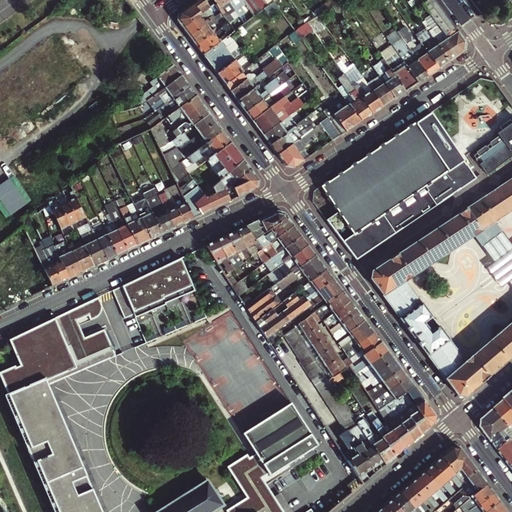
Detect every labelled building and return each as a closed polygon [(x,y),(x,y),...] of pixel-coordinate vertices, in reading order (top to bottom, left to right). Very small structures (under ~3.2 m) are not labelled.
[(196,0),(178,13),(177,20),(183,28),(203,12),(200,8),(209,2),(212,6),(215,3),(212,0),(196,0)] [(212,0),(215,3),(218,8),(221,12),(225,17),(227,19),(228,21),(232,26),(233,28),(235,30),(238,28),(229,14),(232,12),(226,4),(229,1),(228,0),(212,0)] [(228,0),(229,1),(235,10),(245,23),(248,20),(239,7),(241,6),(236,0),(228,0)] [(272,0),(243,0),(246,3),(255,15),(274,1),(272,0)] [(328,0),(323,4),(326,9),(332,5),(336,2),(335,0),(328,0)] [(426,27),(449,61),(464,51),(465,41),(434,0),(428,0),(423,4),(432,17),(423,24),(426,27)] [(232,12),(235,10),(229,1),(226,4),(232,12)] [(203,12),(183,28),(189,36),(214,17),(211,13),(218,8),(215,3),(212,6),(203,12)] [(323,4),(313,12),(316,16),(318,14),(326,9),(323,4)] [(214,17),(189,36),(196,45),(221,27),(218,22),(225,17),(221,12),(214,17)] [(303,19),(306,24),(316,16),(313,12),(303,19)] [(221,27),(196,45),(202,54),(220,41),(227,36),(224,31),(232,26),(228,21),(226,23),(221,27)] [(438,68),(421,42),(416,46),(411,39),(413,38),(404,25),(397,30),(405,42),(428,76),(438,68)] [(438,68),(449,61),(426,27),(421,31),(423,35),(418,39),(421,42),(438,68)] [(331,35),(326,28),(315,36),(320,43),(331,35)] [(296,31),(290,36),(296,44),(302,39),(296,31)] [(217,74),(234,60),(220,41),(202,54),(217,74)] [(428,76),(405,42),(403,43),(405,46),(403,48),(405,52),(408,57),(403,60),(418,82),(428,76)] [(395,49),(383,58),(405,91),(418,82),(403,60),(399,55),(395,49)] [(408,57),(405,52),(399,55),(403,60),(408,57)] [(246,79),(230,91),(237,100),(260,83),(264,80),(282,67),(275,58),(262,68),(263,70),(248,81),(246,79)] [(405,91),(383,58),(372,66),(379,75),(395,98),(405,91)] [(332,59),(321,66),(333,82),(340,77),(343,75),(332,59)] [(241,72),(242,71),(234,60),(217,74),(230,91),(246,79),(241,72)] [(173,65),(150,83),(154,88),(134,103),(138,108),(181,76),(173,65)] [(263,87),(260,83),(237,100),(245,111),(269,93),(284,82),(289,79),(284,72),(267,85),(263,87)] [(395,98),(379,75),(366,84),(382,106),(395,98)] [(188,86),(181,76),(138,108),(142,113),(150,107),(154,111),(164,104),(188,86)] [(342,79),(335,84),(346,100),(356,92),(348,81),(345,77),(342,79)] [(348,81),(356,92),(372,114),(382,106),(366,84),(363,79),(356,84),(352,78),(348,81)] [(284,82),(269,93),(272,97),(287,86),(284,82)] [(270,107),(252,120),(262,134),(290,114),(313,97),(303,83),(291,92),(286,95),(291,103),(284,108),(282,111),(280,108),(274,113),(270,107)] [(361,121),(346,100),(335,84),(314,99),(316,102),(320,107),(322,110),(327,118),(340,135),(361,121)] [(188,86),(164,104),(167,108),(147,123),(151,129),(159,123),(163,120),(167,117),(196,95),(188,86)] [(269,93),(245,111),(252,120),(270,107),(286,95),(291,92),(287,86),(272,97),(269,93)] [(356,92),(346,100),(361,121),(372,114),(356,92)] [(202,104),(196,95),(167,117),(170,121),(171,121),(178,116),(179,111),(181,110),(186,116),(202,104)] [(290,114),(293,118),(316,102),(314,99),(313,97),(290,114)] [(209,113),(202,104),(186,116),(190,122),(188,124),(183,123),(176,128),(180,134),(197,121),(209,113)] [(320,107),(307,117),(309,119),(322,110),(320,107)] [(432,111),(321,186),(339,212),(327,220),(356,259),(475,177),(432,111)] [(203,130),(206,134),(218,125),(209,113),(197,121),(203,130)] [(290,114),(262,134),(270,144),(295,126),(291,120),(293,118),(290,114)] [(295,126),(270,144),(277,154),(310,130),(308,127),(313,124),(309,119),(307,117),(295,126)] [(320,123),(332,141),(340,135),(327,118),(320,123)] [(500,137),(474,156),(488,175),(511,157),(511,122),(511,120),(500,128),(502,130),(498,134),(500,137)] [(151,129),(164,156),(176,147),(172,140),(169,142),(159,123),(151,129)] [(206,161),(231,142),(218,125),(206,134),(211,139),(197,149),(192,153),(184,159),(180,162),(185,170),(203,156),(206,161)] [(203,130),(190,140),(197,149),(211,139),(206,134),(203,130)] [(310,130),(277,154),(286,166),(293,167),(305,159),(299,151),(300,147),(314,137),(310,130)] [(231,142),(206,161),(221,180),(243,159),(231,142)] [(192,153),(186,146),(181,155),(184,159),(192,153)] [(111,157),(109,153),(97,162),(100,167),(111,157)] [(250,168),(243,159),(221,180),(220,180),(223,186),(229,181),(232,185),(250,168)] [(232,185),(238,197),(257,188),(259,180),(250,168),(232,185)] [(370,278),(457,396),(465,397),(511,356),(511,178),(371,271),(370,278)] [(195,203),(202,214),(230,201),(227,193),(223,186),(220,180),(213,187),(215,193),(205,198),(204,195),(195,203)] [(190,181),(179,189),(183,196),(195,188),(192,184),(190,181)] [(195,203),(204,195),(194,182),(192,184),(195,188),(183,196),(193,218),(202,214),(195,203)] [(62,191),(50,198),(49,198),(46,200),(48,204),(56,198),(63,192),(62,191)] [(86,217),(74,191),(65,196),(77,221),(86,217)] [(230,201),(235,198),(232,191),(227,193),(230,201)] [(69,225),(77,221),(65,196),(63,192),(56,198),(69,225)] [(152,199),(147,201),(155,218),(152,220),(159,235),(174,227),(165,207),(160,209),(153,195),(150,196),(152,199)] [(56,198),(48,204),(61,230),(65,227),(69,225),(56,198)] [(134,204),(137,211),(151,239),(159,235),(152,220),(155,218),(147,201),(146,198),(134,204)] [(151,239),(137,211),(132,214),(125,199),(117,203),(137,245),(151,239)] [(137,245),(117,203),(112,205),(119,220),(114,223),(127,250),(137,245)] [(276,211),(245,226),(253,240),(286,217),(283,213),(276,211)] [(286,217),(253,240),(256,243),(252,245),(255,250),(257,252),(268,244),(293,226),(286,217)] [(127,250),(114,223),(108,226),(105,227),(108,234),(107,234),(107,235),(117,255),(127,250)] [(78,229),(78,230),(80,234),(85,231),(89,239),(84,242),(85,245),(84,246),(94,266),(106,260),(94,233),(90,226),(86,228),(85,226),(78,229)] [(245,226),(235,231),(245,249),(248,248),(252,245),(256,243),(253,240),(245,226)] [(293,226),(268,244),(270,247),(257,257),(262,263),(268,259),(300,236),(293,226)] [(103,229),(94,233),(106,260),(117,255),(107,235),(106,235),(103,229)] [(245,249),(235,231),(226,235),(236,253),(240,251),(246,260),(250,257),(245,249)] [(64,237),(66,240),(71,251),(82,272),(94,266),(84,246),(83,246),(79,238),(74,241),(71,234),(64,237)] [(226,235),(216,240),(234,269),(241,263),(240,260),(236,253),(226,235)] [(272,271),(307,245),(300,236),(268,259),(271,263),(268,266),(272,271)] [(205,245),(216,263),(221,259),(227,267),(221,270),(222,271),(225,276),(234,269),(216,240),(205,245)] [(58,255),(69,278),(82,272),(71,251),(67,253),(63,247),(59,249),(57,244),(53,246),(58,255)] [(44,245),(35,250),(52,286),(61,282),(53,265),(50,259),(48,260),(46,257),(43,250),(45,249),(44,245)] [(314,255),(307,245),(272,271),(279,280),(314,255)] [(61,282),(69,278),(58,255),(56,256),(59,262),(53,265),(61,282)] [(255,321),(266,313),(277,305),(288,297),(290,295),(284,287),(297,278),(296,276),(302,271),(309,281),(325,269),(314,255),(279,280),(274,284),(244,306),(255,321)] [(50,259),(53,265),(59,262),(56,256),(50,259)] [(181,258),(112,290),(115,296),(125,318),(134,313),(136,317),(165,305),(165,304),(195,291),(181,258)] [(325,269),(309,281),(299,289),(306,299),(332,279),(325,269)] [(341,290),(332,279),(306,299),(310,305),(312,308),(323,299),(325,301),(326,303),(342,291),(341,290)] [(241,280),(231,286),(238,296),(247,289),(241,280)] [(290,295),(288,297),(300,313),(310,305),(306,299),(299,289),(290,295)] [(323,321),(349,301),(342,291),(326,303),(329,307),(319,315),(323,321)] [(0,372),(0,377),(6,392),(44,374),(49,386),(52,385),(115,358),(104,331),(84,338),(79,340),(72,322),(76,320),(89,316),(90,320),(98,317),(101,312),(101,305),(98,297),(9,340),(20,367),(16,370),(15,366),(0,372)] [(288,297),(277,305),(289,321),(300,313),(288,297)] [(340,322),(356,310),(349,301),(323,321),(324,321),(325,323),(327,326),(337,318),(340,322)] [(289,321),(277,305),(266,313),(278,329),(289,321)] [(348,332),(364,320),(356,310),(340,322),(343,326),(332,334),(333,335),(335,338),(337,340),(348,332)] [(278,329),(266,313),(255,321),(270,344),(283,335),(278,329)] [(294,327),(300,337),(318,325),(311,315),(294,327)] [(337,318),(327,326),(328,328),(330,330),(340,322),(337,318)] [(72,322),(79,340),(84,338),(76,320),(72,322)] [(346,353),(373,333),(365,322),(364,320),(348,332),(349,334),(350,335),(339,343),(344,350),(345,352),(346,353)] [(300,337),(307,348),(325,336),(318,325),(300,337)] [(300,337),(294,327),(283,335),(301,361),(299,362),(345,432),(347,431),(357,424),(357,423),(332,386),(328,379),(321,369),(314,358),(307,348),(300,337)] [(362,356),(380,343),(373,333),(346,353),(347,354),(349,358),(350,359),(355,355),(357,359),(362,356)] [(331,346),(325,336),(307,348),(314,358),(331,346)] [(387,351),(380,343),(362,356),(365,359),(353,367),(351,363),(348,365),(354,374),(357,372),(368,364),(387,351)] [(321,369),(338,357),(331,346),(314,358),(321,369)] [(375,373),(393,360),(387,351),(368,364),(371,368),(360,376),(357,372),(354,374),(360,383),(363,381),(375,373)] [(342,363),(338,357),(321,369),(328,379),(338,372),(345,367),(342,363)] [(350,359),(349,358),(342,363),(345,367),(348,365),(351,363),(352,362),(350,359)] [(374,387),(400,368),(393,360),(375,373),(378,377),(366,385),(363,381),(360,383),(366,392),(369,391),(374,387)] [(388,390),(406,377),(400,368),(374,387),(377,391),(372,395),(369,391),(366,392),(372,401),(375,400),(381,395),(388,390)] [(342,378),(338,372),(328,379),(332,386),(342,378)] [(100,511),(47,387),(49,386),(44,374),(6,392),(7,395),(5,396),(23,437),(25,436),(28,443),(26,444),(43,486),(46,485),(51,497),(49,498),(54,511),(100,511)] [(413,386),(406,377),(388,390),(391,395),(384,400),(378,404),(375,400),(372,401),(377,409),(378,411),(388,404),(397,398),(405,392),(413,386)] [(100,511),(106,511),(52,385),(49,386),(47,387),(100,511)] [(417,404),(415,406),(429,428),(434,423),(435,415),(413,386),(405,392),(411,401),(414,399),(417,404)] [(429,428),(415,406),(411,401),(405,392),(397,398),(400,402),(404,399),(407,404),(409,407),(405,410),(421,435),(429,428)] [(396,417),(412,442),(421,435),(405,410),(400,402),(397,398),(388,404),(391,409),(395,406),(398,410),(400,414),(396,417)] [(511,407),(506,401),(496,410),(511,428),(511,427),(511,432),(510,429),(505,433),(511,440),(511,407)] [(242,434),(255,455),(268,475),(269,477),(318,446),(290,403),(242,434)] [(412,442),(396,417),(394,414),(391,409),(388,404),(378,411),(382,416),(386,413),(389,418),(391,421),(387,424),(404,449),(412,442)] [(404,449),(387,424),(385,421),(382,416),(378,411),(377,409),(374,411),(383,427),(377,431),(394,457),(404,449)] [(511,428),(496,410),(483,420),(482,429),(493,443),(505,433),(510,429),(511,428)] [(367,438),(385,465),(394,457),(377,431),(372,434),(362,419),(357,423),(357,424),(367,438)] [(356,445),(347,431),(345,432),(339,436),(348,450),(346,452),(343,454),(363,484),(366,481),(369,479),(365,473),(372,468),(356,445)] [(493,443),(499,451),(511,441),(511,440),(505,433),(493,443)] [(356,445),(372,468),(379,463),(382,467),(385,465),(367,438),(356,445)] [(511,441),(499,451),(511,467),(511,466),(511,441)] [(452,447),(441,457),(454,473),(460,468),(465,474),(463,475),(466,480),(469,478),(468,476),(476,470),(460,448),(452,447)] [(225,510),(226,511),(255,511),(256,511),(283,511),(281,508),(262,478),(268,475),(255,455),(249,458),(247,454),(227,467),(245,497),(225,510)] [(441,457),(432,464),(447,481),(450,478),(460,489),(463,487),(465,485),(459,479),(454,473),(441,457)] [(432,464),(424,471),(438,488),(442,485),(452,496),(456,492),(454,490),(452,492),(450,490),(452,488),(447,481),(432,464)] [(460,468),(454,473),(459,479),(463,475),(465,474),(460,468)] [(466,480),(469,483),(471,481),(475,486),(467,492),(471,497),(487,484),(476,470),(468,476),(469,478),(466,480)] [(424,471),(416,478),(430,495),(435,491),(444,503),(448,499),(438,488),(424,471)] [(416,478),(408,485),(422,502),(426,499),(427,499),(436,510),(440,506),(430,495),(416,478)] [(155,511),(212,511),(223,505),(205,482),(155,511)] [(477,505),(493,493),(487,484),(471,497),(457,509),(456,510),(457,511),(461,511),(465,509),(475,502),(477,505)] [(430,511),(422,502),(408,485),(399,492),(414,509),(419,505),(424,511),(430,511)] [(442,485),(438,488),(448,499),(452,496),(442,485)] [(435,491),(430,495),(440,506),(444,503),(435,491)] [(399,492),(392,499),(403,511),(416,511),(414,509),(399,492)] [(483,511),(499,501),(493,493),(477,505),(467,511),(483,511)] [(403,511),(392,499),(383,506),(388,511),(403,511)] [(495,511),(503,506),(499,501),(483,511),(495,511)] [(467,511),(477,505),(475,502),(465,509),(467,511)]
